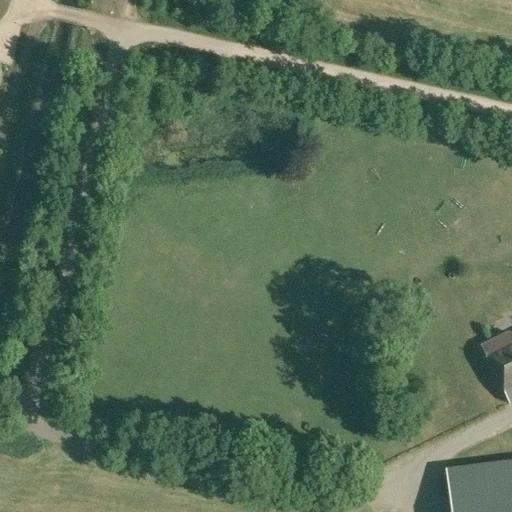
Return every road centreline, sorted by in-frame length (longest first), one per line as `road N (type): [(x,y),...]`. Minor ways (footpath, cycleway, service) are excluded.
road 1 (unclassified): [(0,409),(32,386),(51,333),(119,26),(238,50)]
road 2 (track): [(238,50),(511,111)]
